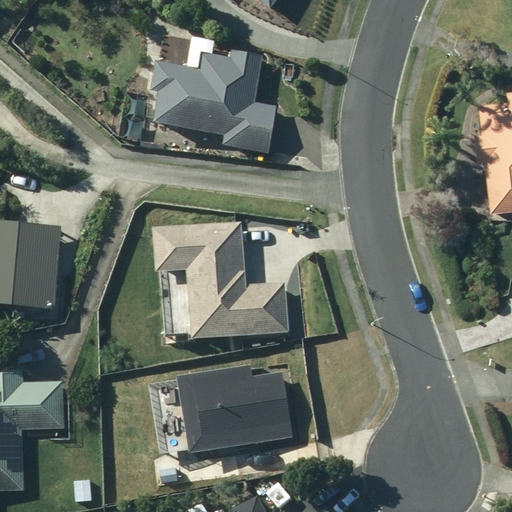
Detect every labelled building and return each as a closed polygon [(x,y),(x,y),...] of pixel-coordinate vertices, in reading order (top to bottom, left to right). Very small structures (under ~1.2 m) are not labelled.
[(247,0),(265,14),(275,0),(247,0)] [(147,130),(218,140),(216,150),(267,157),(273,111),(252,108),(259,59),(227,54),(226,62),(195,58),(193,75),(147,68),(143,98),(151,99),(147,130)] [(511,96),(503,98),(504,106),(473,111),(478,139),(472,140),(476,168),(481,167),(488,218),(511,215),(511,96)] [(237,222),(145,225),(146,270),(183,268),(186,337),(284,334),(282,282),(240,283),(237,222)] [(58,230),(0,225),(0,310),(52,315),(58,230)] [(0,490),(20,490),(19,429),(62,428),(62,382),(18,382),(18,372),(0,371),(0,490)] [(71,481),(73,501),(90,500),(89,480),(71,481)] [(262,511),(254,495),(226,509),(227,511),(262,511)]
